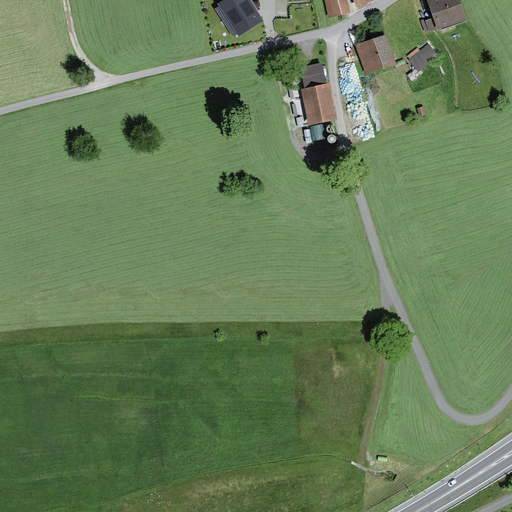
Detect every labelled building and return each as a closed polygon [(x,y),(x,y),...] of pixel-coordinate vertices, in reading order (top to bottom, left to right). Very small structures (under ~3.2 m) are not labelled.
[(247,0),(228,0),(221,5),(231,20),(251,6),(247,0)] [(347,0),(324,0),(328,18),(350,13),(347,0)] [(459,0),(428,0),(427,0),(433,19),(437,30),(438,32),(467,21),(459,0)] [(251,6),(231,20),(240,34),(260,20),(251,6)] [(305,12),(279,18),(282,33),(309,27),(305,12)] [(433,19),(426,22),(429,32),(437,30),(433,19)] [(386,37),(355,48),(365,77),(396,66),(386,37)] [(438,57),(428,44),(408,61),(416,69),(406,76),(410,80),(412,80),(411,78),(424,73),(421,70),(438,57)] [(319,48),(284,55),(293,96),(301,94),(308,128),(334,123),(319,48)] [(347,95),(363,91),(353,57),(338,61),(347,95)]
